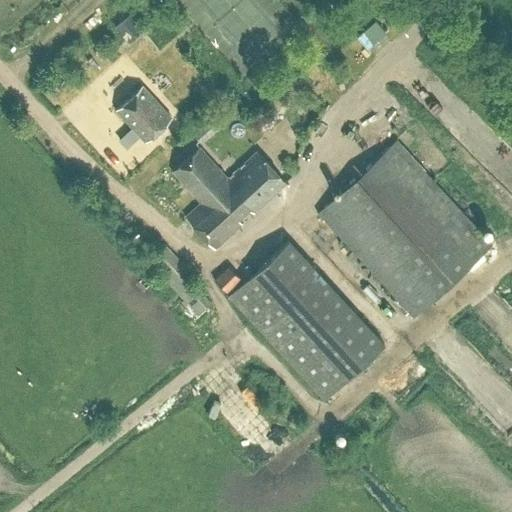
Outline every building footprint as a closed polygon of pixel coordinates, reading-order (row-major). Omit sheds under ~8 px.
[(123,9),(102,29),(117,45),(138,25),(123,9)] [(382,12),(355,36),(369,47),(393,25),(382,12)] [(144,140),(170,116),(141,84),(115,108),(131,126),(118,138),(126,146),(138,134),(144,140)] [(413,314),(490,242),(394,139),(317,211),(413,314)] [(201,202),(186,215),(215,246),(241,222),(238,218),(249,207),(253,212),(285,182),(256,151),(228,177),(199,146),(172,171),(201,202)] [(324,396),(384,341),(288,238),(229,293),(324,396)] [(210,297),(159,244),(143,259),(194,312),(210,297)] [(228,264),(213,277),(226,290),(240,277),(228,264)] [(282,427),(265,415),(246,443),(263,455),(282,427)]
